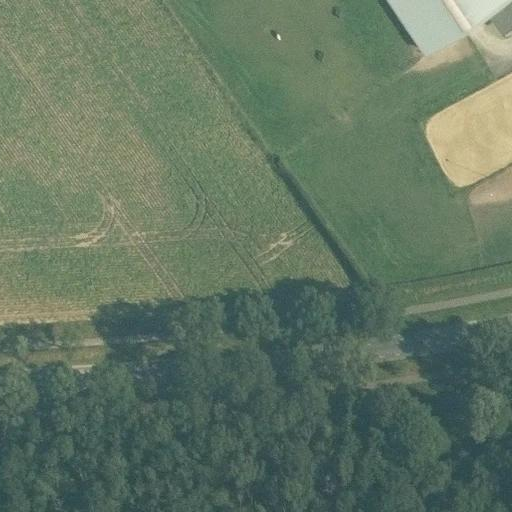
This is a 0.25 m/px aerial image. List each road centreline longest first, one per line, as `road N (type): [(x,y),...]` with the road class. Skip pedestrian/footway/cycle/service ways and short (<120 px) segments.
road 1 (secondary): [(0,383),(285,360),(511,325)]
road 2 (track): [(181,0),(289,151),(309,155),(471,90),(511,63)]
